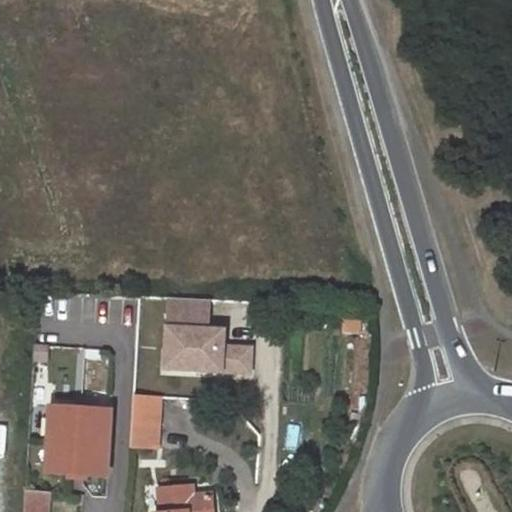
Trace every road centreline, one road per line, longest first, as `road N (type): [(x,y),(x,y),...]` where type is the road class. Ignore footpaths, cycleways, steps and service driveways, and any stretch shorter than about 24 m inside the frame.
road 1 (secondary): [(481,389),(450,328),(337,0)]
road 2 (secondary): [(334,0),(425,404)]
road 3 (secondary): [(425,404),(384,453),(380,511)]
